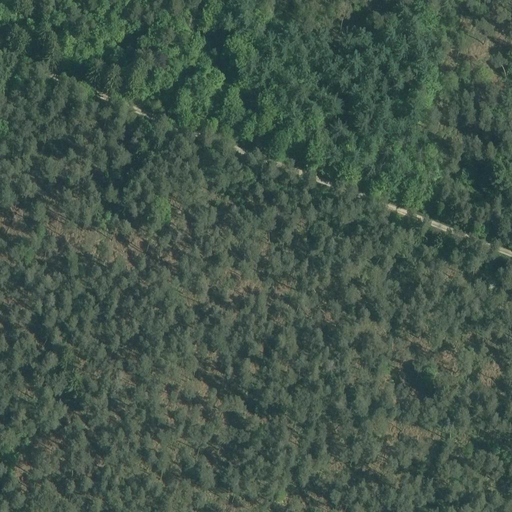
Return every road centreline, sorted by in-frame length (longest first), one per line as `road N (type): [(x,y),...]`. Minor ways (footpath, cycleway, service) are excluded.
road 1 (track): [(157,117),(0,501)]
road 2 (track): [(511,251),(157,117)]
road 3 (track): [(275,159),(213,0)]
road 4 (track): [(157,117),(0,55)]
road 5 (track): [(157,117),(204,0)]
